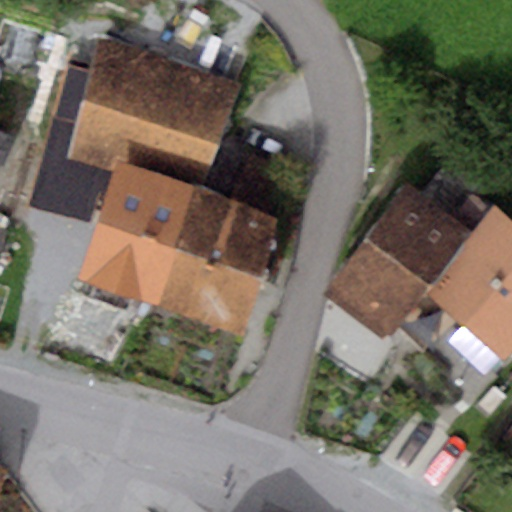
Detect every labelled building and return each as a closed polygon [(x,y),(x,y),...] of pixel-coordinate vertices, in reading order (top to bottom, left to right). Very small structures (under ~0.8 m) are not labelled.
[(0,10),(0,132),(12,138),(39,150),(78,37),(0,10)] [(116,163),(198,190),(234,81),(103,38),(63,159),(112,175),(116,163)] [(0,164),(12,138),(0,132),(0,164)] [(77,280),(160,307),(198,190),(116,163),(112,175),(77,280)] [(476,233),(412,181),(324,290),(388,342),(427,293),(476,233)] [(280,217),(198,190),(160,307),(241,333),(280,217)] [(510,360),(511,358),(511,224),(494,211),(476,233),(427,293),(510,360)] [(511,433),(501,449),(511,456),(511,433)]
